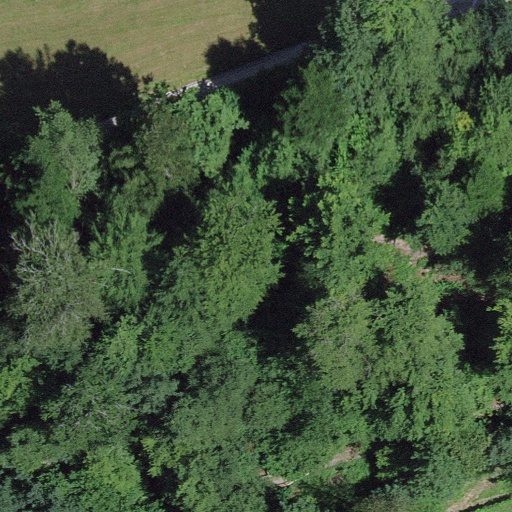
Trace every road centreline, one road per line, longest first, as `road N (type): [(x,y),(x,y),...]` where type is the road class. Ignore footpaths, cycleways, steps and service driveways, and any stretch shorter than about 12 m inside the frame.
road 1 (track): [(511,5),(209,98),(0,180)]
road 2 (track): [(204,511),(243,485),(0,448)]
road 3 (track): [(243,485),(511,404)]
